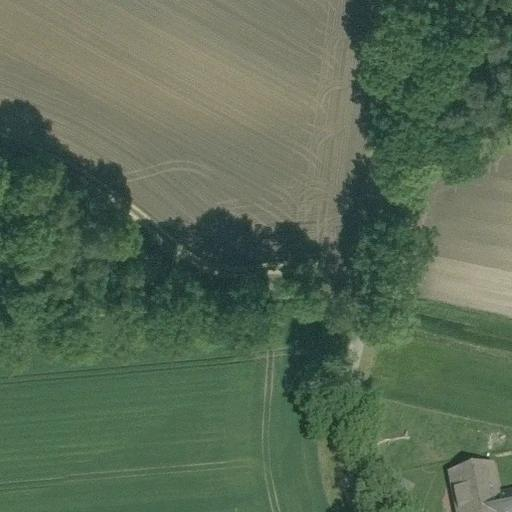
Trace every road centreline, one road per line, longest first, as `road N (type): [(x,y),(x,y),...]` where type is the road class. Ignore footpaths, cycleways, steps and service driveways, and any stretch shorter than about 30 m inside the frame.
road 1 (unclassified): [(412,0),(342,430),(341,465),(356,511)]
road 2 (track): [(369,268),(0,289)]
road 3 (track): [(378,217),(472,49),(511,23)]
